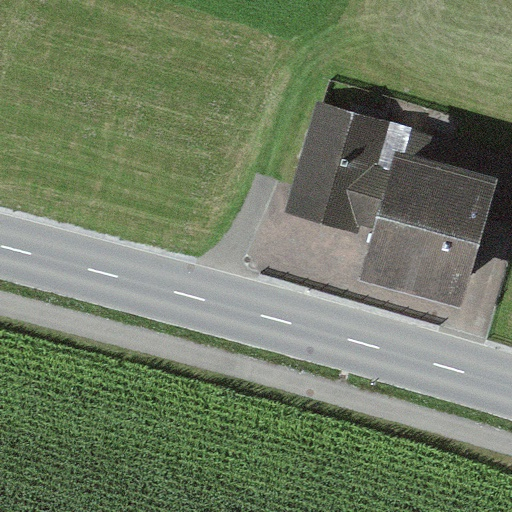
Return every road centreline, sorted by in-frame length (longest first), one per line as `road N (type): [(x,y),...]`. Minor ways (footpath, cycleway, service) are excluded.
road 1 (secondary): [(511,387),(0,248)]
road 2 (unknown): [(263,0),(214,305)]
